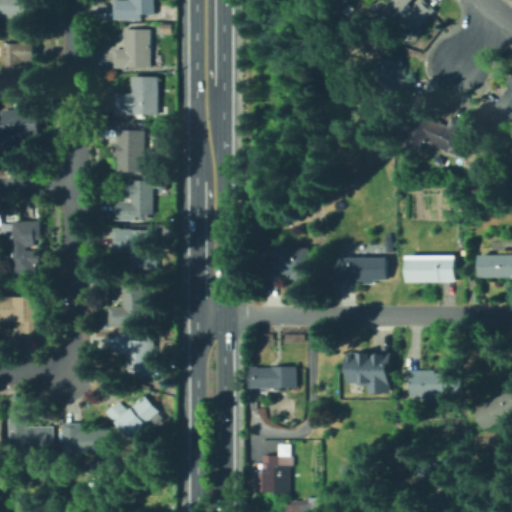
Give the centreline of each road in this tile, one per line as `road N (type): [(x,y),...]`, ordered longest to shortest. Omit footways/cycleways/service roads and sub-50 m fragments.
road 1 (residential): [(73,365),(80,344),(73,0)]
road 2 (primary): [(209,0),(211,317)]
road 3 (residential): [(511,315),(211,317)]
road 4 (primary): [(225,511),(225,346),(211,317)]
road 5 (primary): [(211,317),(198,346),(198,511)]
